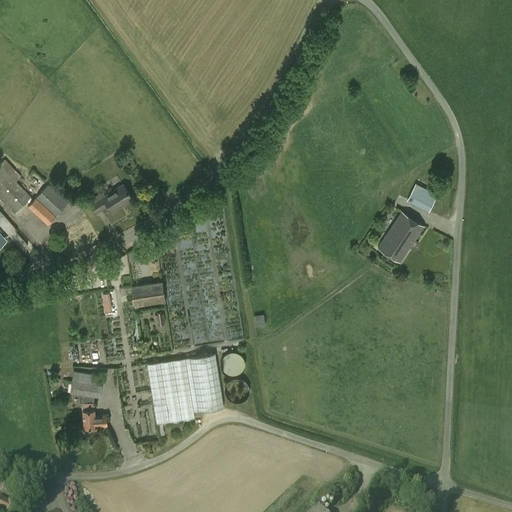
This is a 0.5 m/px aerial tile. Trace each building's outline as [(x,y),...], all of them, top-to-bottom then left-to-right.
[(5,160),(0,164),(0,196),(14,213),(31,198),(16,182),(21,177),(5,160)] [(407,200),(429,211),(442,185),(420,175),(407,200)] [(68,202),(48,184),(36,198),(28,206),(48,224),(68,202)] [(103,191),(88,200),(96,213),(108,205),(111,209),(122,202),(123,204),(132,198),(123,184),(106,195),(103,191)] [(400,262),(424,226),(401,211),(378,247),(400,262)] [(135,307),(166,302),(162,279),(131,285),(135,307)] [(104,310),(113,309),(112,291),(103,291),(104,310)] [(157,322),(157,324),(165,323),(164,321),(165,321),(164,313),(162,313),(162,310),(156,311),(157,314),(155,314),(156,323),(157,322)] [(265,325),(264,313),(253,315),(255,326),(265,325)] [(223,365),(239,372),(246,356),(229,349),(223,365)] [(215,352),(185,357),(147,363),(156,423),(195,417),(194,411),(224,406),(215,352)] [(95,409),(94,409),(94,402),(95,396),(101,398),(103,385),(97,384),(98,374),(73,371),(72,380),(70,380),(69,384),(69,383),(68,391),(70,392),(70,393),(82,395),(83,410),(84,428),(96,427),(96,426),(107,425),(107,414),(95,415),(95,409)] [(15,511),(18,506),(9,502),(9,501),(0,497),(0,511),(15,511)]
